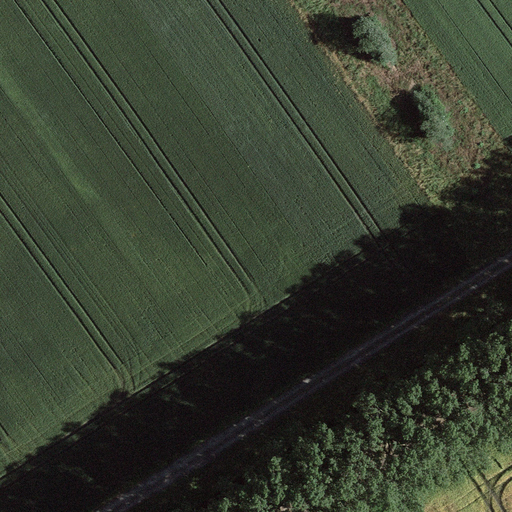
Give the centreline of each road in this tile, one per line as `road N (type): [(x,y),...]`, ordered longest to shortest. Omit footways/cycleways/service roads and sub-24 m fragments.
road 1 (track): [(511,255),(103,511)]
road 2 (track): [(511,374),(293,511)]
